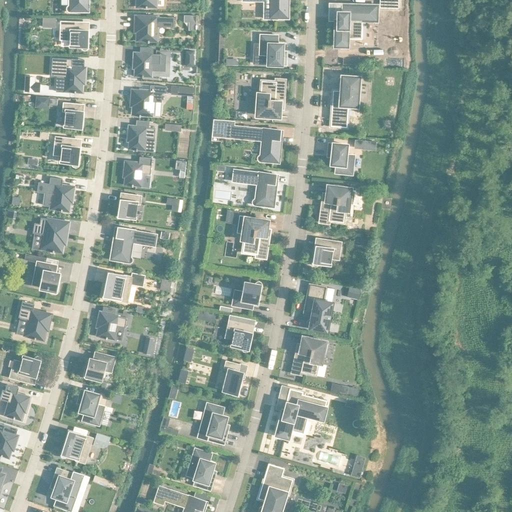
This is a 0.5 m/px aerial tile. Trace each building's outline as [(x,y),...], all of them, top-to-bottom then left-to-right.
[(74,0),(74,10),(72,10),(71,12),(71,13),(71,15),(72,16),(74,17),(82,17),(82,16),(92,16),(91,0),(74,0)] [(139,0),(140,2),(141,2),(141,11),(168,11),(167,0),(139,0)] [(290,5),(290,0),(246,0),(246,6),(249,6),(256,6),(256,2),(274,3),(274,14),(268,14),(268,23),(274,23),(274,24),(280,24),(281,24),(281,22),(292,22),(292,5),(290,5)] [(349,51),(351,51),(351,44),(366,44),(366,25),(380,25),(380,11),(355,10),(355,8),(341,8),(341,18),(342,18),(342,24),(340,24),(339,50),(341,50),(342,51),(344,52),(346,52),(348,51),(349,51)] [(152,45),(151,47),(153,48),(153,45),(161,46),(161,32),(177,32),(178,22),(140,21),(139,37),(141,37),(141,45),(152,45)] [(47,23),(47,32),(59,32),(60,23),(47,23)] [(65,44),(74,44),(74,51),(85,52),(86,53),(87,55),(89,55),(90,55),(92,53),(92,52),(92,44),(91,44),(91,35),(88,35),(88,28),(65,27),(65,44)] [(281,49),(281,41),(259,40),(258,68),(290,69),(290,62),(285,62),(286,49),(281,49)] [(138,58),(138,73),(140,73),(139,80),(146,80),(146,82),(147,82),(147,81),(155,81),(156,69),(164,69),(164,59),(138,58)] [(80,97),(87,97),(87,88),(89,88),(90,73),(76,72),(76,64),(56,63),(55,81),(69,82),(68,95),(78,96),(78,98),(80,98),(80,97)] [(29,81),(28,97),(44,97),(44,87),(39,87),(39,82),(29,81)] [(344,90),(346,90),(345,95),(339,95),(339,103),(336,103),(334,131),(351,132),(352,110),(361,111),(363,82),(346,81),(345,81),(344,81),(343,82),(342,82),(342,83),(342,84),(341,84),(341,85),(341,86),(342,87),(342,88),(343,89),(344,90)] [(264,105),(261,104),(260,120),(283,122),(284,104),(287,105),(287,97),(288,98),(289,85),(280,84),(280,86),(265,85),(264,105)] [(144,122),(145,120),(156,121),(158,107),(165,107),(166,98),(170,98),(171,91),(154,90),(154,96),(136,95),(135,111),(137,111),(136,120),(143,120),(143,122),(144,122)] [(40,101),(40,112),(53,113),(53,109),(53,103),(53,102),(40,101)] [(68,108),(67,115),(70,116),(68,131),(78,132),(78,133),(86,134),(86,126),(87,116),(85,116),(86,110),(68,108)] [(284,150),(282,150),(284,135),(236,130),(235,143),(267,146),(265,160),(263,160),(262,161),(262,163),(262,164),(263,166),(265,166),(273,167),(273,166),(282,167),(284,150)] [(153,133),(133,131),(132,145),(134,146),(133,153),(140,154),(140,155),(140,156),(141,156),(141,154),(149,155),(150,143),(158,143),(159,133),(153,133)] [(86,145),(60,142),(58,159),(65,160),(65,167),(76,168),(76,170),(77,171),(79,172),(80,172),(82,170),(82,169),(83,161),(82,161),(83,152),(79,152),(80,146),(86,146),(86,145)] [(359,144),(358,153),(367,154),(368,145),(359,144)] [(339,177),(356,179),(358,160),(350,159),(350,150),(333,148),(332,156),(337,156),(335,168),(340,169),(339,177)] [(146,178),(154,179),(156,163),(144,162),(143,168),(130,167),(128,181),(130,181),(129,189),(145,190),(146,178)] [(279,194),(277,194),(279,179),(238,174),(236,186),(262,189),(260,203),(258,204),(257,205),(256,206),(257,208),(258,209),(259,210),(267,211),(267,210),(277,211),(279,194)] [(67,184),(54,182),(53,188),(42,187),(41,197),(49,198),(47,210),(55,211),(55,213),(65,214),(64,216),(66,217),(66,216),(74,217),(75,206),(76,206),(78,192),(66,190),(67,184)] [(354,193),(332,190),(330,207),(327,207),(327,214),(325,214),(324,227),(333,228),(333,226),(348,228),(350,209),(357,210),(359,195),(354,195),(354,193)] [(143,208),(144,201),(127,199),(126,205),(125,204),(123,214),(122,214),(121,222),(127,223),(127,222),(139,223),(141,208),(143,208)] [(16,201),(15,210),(23,211),(24,202),(16,201)] [(232,214),(230,227),(240,229),(242,216),(232,214)] [(12,215),(11,222),(19,223),(20,216),(12,215)] [(269,242),(271,227),(272,226),(245,221),(243,232),(243,235),(250,236),(250,237),(249,237),(246,257),(260,259),(260,262),(270,263),(271,250),(270,250),(271,243),(269,242)] [(44,253),(66,257),(67,249),(69,249),(72,233),(60,231),(61,225),(45,222),(43,229),(38,228),(36,238),(46,239),(44,253)] [(125,267),(132,268),(134,268),(136,267),(136,265),(136,263),(135,262),(134,261),(136,247),(159,251),(161,239),(122,232),(120,247),(118,247),(115,264),(125,265),(125,267)] [(359,242),(358,249),(371,251),(373,244),(359,242)] [(342,264),(345,247),(325,244),(324,251),(320,251),(319,260),(317,259),(316,267),(316,269),(317,270),(319,271),(321,271),(322,270),(323,268),(334,270),(335,263),(342,264)] [(68,273),(68,272),(50,268),(51,263),(30,259),(28,265),(41,267),(38,282),(46,283),(44,292),(55,294),(55,296),(56,297),(57,298),(59,298),(61,297),(61,295),(63,288),(61,288),(63,279),(60,278),(61,272),(68,273)] [(123,304),(123,305),(131,307),(136,282),(111,277),(111,278),(112,278),(109,293),(108,293),(107,301),(107,302),(108,304),(109,305),(111,304),(112,304),(113,302),(123,304)] [(165,284),(163,294),(173,296),(175,286),(165,284)] [(237,310),(257,313),(258,306),(261,307),(263,298),(264,298),(266,290),(266,289),(265,287),(263,287),(261,287),(260,288),(259,289),(248,287),(247,296),(240,295),(237,310)] [(313,332),(314,333),(330,336),(336,308),(327,306),(330,292),(314,289),(310,309),(312,310),(311,318),(317,319),(315,324),(314,324),(313,324),(312,325),(311,326),(311,327),(310,327),(310,328),(310,329),(311,330),(311,331),(312,331),(312,332),(313,332)] [(354,292),(351,302),(363,305),(365,294),(354,292)] [(23,318),(33,320),(29,336),(48,340),(50,329),(52,330),(53,328),(56,315),(38,311),(39,305),(27,302),(23,318)] [(209,316),(207,325),(218,327),(220,319),(209,316)] [(101,341),(117,345),(120,332),(128,334),(130,325),(104,319),(101,333),(103,334),(101,341)] [(252,337),(253,331),(253,330),(245,328),(246,323),(235,320),(230,342),(237,343),(235,350),(247,353),(246,354),(247,356),(249,357),(251,357),(252,356),(253,354),(255,347),(253,346),(255,337),(252,337)] [(329,346),(307,342),(307,343),(304,358),(301,358),(300,365),(299,365),(296,377),(305,379),(306,377),(320,380),(324,361),(328,362),(331,348),(329,348),(329,346)] [(190,352),(187,365),(195,367),(198,354),(190,352)] [(118,362),(99,357),(97,364),(93,364),(91,372),(90,372),(88,379),(88,381),(89,383),(90,384),(92,384),(94,383),(95,381),(105,384),(108,375),(115,377),(118,362)] [(27,361),(26,367),(19,366),(14,382),(34,387),(36,380),(39,381),(42,372),(43,373),(45,365),(45,363),(44,362),(42,361),(41,361),(39,362),(38,363),(27,361)] [(227,395),(241,399),(246,377),(243,376),(245,369),(230,365),(228,372),(233,373),(227,395)] [(185,374),(181,387),(189,389),(193,376),(185,374)] [(22,393),(10,389),(9,395),(6,395),(3,404),(13,407),(9,419),(25,424),(27,416),(29,416),(33,402),(21,399),(22,393)] [(176,389),(173,402),(179,404),(182,390),(176,389)] [(346,390),(344,397),(362,401),(363,394),(346,390)] [(294,393),(290,408),(291,409),(289,414),(287,414),(280,439),(282,440),(283,441),(285,442),(287,442),(288,442),(290,442),(292,442),(294,435),(308,439),(313,420),(326,424),(331,406),(306,399),(307,397),(294,393)] [(87,425),(103,429),(108,411),(100,409),(102,400),(85,395),(83,402),(88,404),(84,415),(89,417),(87,425)] [(116,398),(114,406),(124,409),(126,401),(116,398)] [(351,403),(349,410),(360,413),(362,406),(351,403)] [(202,442),(228,449),(231,435),(227,434),(230,422),(225,421),(228,413),(212,408),(202,442)] [(17,455),(21,441),(7,436),(9,430),(0,427),(0,444),(0,445),(0,457),(5,460),(4,461),(6,462),(6,460),(12,462),(15,454),(17,455)] [(96,443),(77,437),(76,438),(75,444),(71,443),(69,452),(67,451),(65,458),(65,460),(65,462),(67,463),(69,463),(70,462),(71,460),(81,463),(81,465),(88,467),(96,443)] [(101,438),(99,445),(112,449),(114,442),(101,438)] [(217,468),(213,467),(215,459),(199,454),(191,480),(199,482),(199,483),(200,484),(198,490),(214,495),(218,481),(214,480),(217,468)] [(361,460),(355,480),(363,483),(370,462),(361,460)] [(154,468),(151,477),(163,481),(164,477),(157,474),(158,470),(154,468)] [(285,511),(290,498),(292,499),(297,484),(286,481),(288,473),(272,468),(264,495),(266,496),(264,504),(270,506),(268,511),(267,511),(266,511),(265,511),(264,511),(263,511),(285,511)] [(59,510),(65,511),(75,511),(87,480),(77,477),(76,478),(61,473),(57,487),(61,489),(57,500),(62,502),(59,510)] [(0,497),(1,494),(3,494),(8,480),(0,476),(0,497)] [(105,482),(103,487),(118,492),(119,487),(105,482)] [(343,488),(341,496),(349,498),(352,490),(343,488)] [(158,506),(167,509),(169,505),(188,511),(206,511),(209,506),(163,490),(158,506)] [(144,500),(141,507),(147,509),(149,502),(144,500)]
